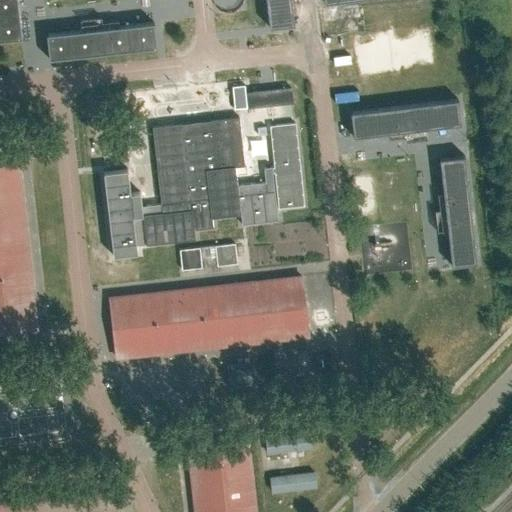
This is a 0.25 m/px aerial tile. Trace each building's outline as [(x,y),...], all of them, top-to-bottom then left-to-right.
[(0,0),(0,40),(22,38),(17,0),(0,0)] [(266,0),(269,28),(295,25),(291,0),(266,0)] [(46,34),(49,59),(157,47),(154,22),(46,34)] [(251,73),(265,70),(263,59),(248,62),(251,73)] [(345,80),(345,93),(367,92),(367,79),(345,80)] [(247,93),(248,107),(293,103),(291,88),(247,93)] [(351,112),(354,137),(461,124),(458,99),(351,112)] [(239,117),(152,127),(161,204),(132,207),(128,169),(103,172),(113,256),(137,253),(137,245),(146,244),(195,239),(194,229),(213,227),(212,217),(240,214),(235,167),(244,165),(239,117)] [(270,125),(279,208),(304,206),(295,123),(270,125)] [(477,263),(465,156),(440,158),(452,266),(477,263)] [(0,333),(36,329),(17,161),(0,162),(0,333)] [(201,267),(217,265),(237,263),(235,243),(215,246),(199,247),(179,250),(181,270),(201,267)] [(116,357),(138,354),(308,335),(301,277),(109,298),(116,357)] [(457,288),(383,297),(390,358),(464,350),(457,288)] [(250,362),(226,365),(229,388),(253,386),(250,362)] [(309,433),(265,438),(267,453),(311,448),(309,433)] [(195,511),(255,511),(247,440),(188,447),(195,511)] [(314,472),(270,477),(271,492),(316,487),(314,472)] [(0,511),(119,511),(117,492),(0,504),(0,511)]
